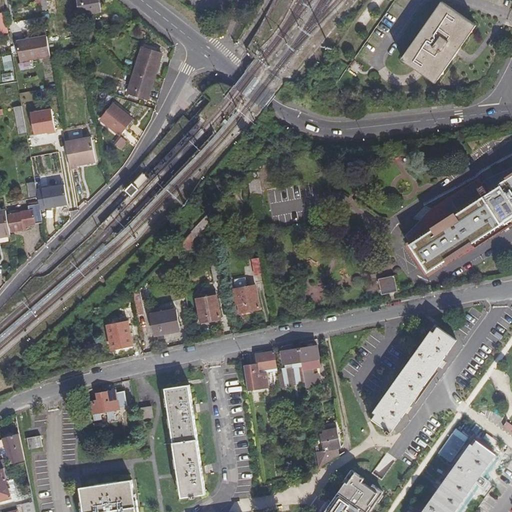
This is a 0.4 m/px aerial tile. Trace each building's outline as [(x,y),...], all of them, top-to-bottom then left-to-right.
[(75,0),(79,15),(99,12),(96,0),(75,0)] [(404,59),(444,2),(442,0),(401,58),(404,59)] [(449,58),(452,59),(458,50),(456,49),(474,23),(444,2),(404,59),(434,80),(449,58)] [(42,17),(29,19),(31,27),(44,25),(42,17)] [(456,49),(458,50),(476,24),(474,23),(456,49)] [(49,53),(46,36),(16,41),(19,61),(49,56),(49,53)] [(134,71),(152,77),(160,53),(141,48),(134,71)] [(12,55),(3,56),(5,71),(14,69),(12,55)] [(449,58),(434,80),(436,82),(452,59),(449,58)] [(152,77),(134,71),(128,93),(145,98),(152,77)] [(112,105),(101,121),(119,136),(131,120),(112,105)] [(20,106),(10,108),(11,110),(13,110),(16,126),(23,125),(20,106)] [(122,150),(128,140),(122,136),(116,146),(122,150)] [(83,161),(84,163),(95,161),(91,137),(65,142),(70,169),(78,168),(77,164),(77,162),(83,161)] [(246,173),(254,221),(263,219),(260,198),(261,198),(258,176),(281,151),(276,147),(253,172),(246,173)] [(501,184),(487,193),(478,199),(410,243),(428,272),(511,217),(511,175),(500,183),(501,184)] [(37,182),(29,182),(30,197),(38,196),(37,182)] [(63,184),(42,188),(45,207),(66,204),(63,184)] [(474,193),(478,199),(487,193),(485,191),(487,190),(484,185),(479,188),(480,189),(474,193)] [(21,227),(41,223),(38,205),(27,207),(28,212),(9,215),(11,232),(21,230),(21,227)] [(0,234),(9,233),(5,210),(0,210),(0,234)] [(191,241),(210,220),(209,213),(189,234),(191,241)] [(265,232),(263,219),(254,221),(256,234),(265,232)] [(192,251),(191,241),(189,234),(176,249),(177,254),(192,251)] [(255,275),(263,275),(262,258),(253,258),(255,275)] [(222,281),(219,266),(210,268),(213,283),(222,281)] [(381,278),(384,294),(399,291),(396,275),(381,278)] [(131,293),(135,316),(143,314),(138,286),(131,293)] [(254,286),(235,290),(239,314),(259,310),(254,286)] [(215,296),(196,301),(200,324),(220,320),(215,296)] [(175,310),(150,316),(154,337),(179,332),(175,310)] [(126,323),(107,327),(111,350),(130,346),(126,323)] [(389,432),(455,341),(437,327),(434,332),(431,330),(407,364),(410,366),(399,380),(397,378),(373,411),(375,413),(371,419),(389,432)] [(304,385),(305,386),(319,384),(316,369),(311,370),(311,364),(319,362),(316,347),(299,349),(304,383),(304,385)] [(304,383),(299,349),(291,351),(283,352),(282,352),(284,368),(293,367),(296,384),(304,383)] [(258,371),(276,368),(274,352),(256,355),(257,364),(258,371)] [(258,375),(258,371),(257,364),(248,365),(248,368),(243,368),(246,383),(266,380),(265,374),(258,375)] [(284,368),(285,374),(287,374),(289,387),(304,385),(304,383),(296,384),(293,367),(284,368)] [(287,374),(285,374),(278,375),(280,388),(289,387),(287,374)] [(266,380),(246,383),(247,392),(268,389),(266,380)] [(188,383),(165,386),(184,499),(207,496),(188,383)] [(106,411),(107,418),(113,417),(111,410),(117,409),(117,407),(126,405),(123,390),(114,392),(114,390),(105,392),(108,411),(106,411)] [(108,411),(105,392),(96,393),(97,400),(92,401),(92,403),(90,404),(92,414),(93,414),(94,420),(101,419),(99,413),(106,411),(108,411)] [(140,410),(142,420),(152,418),(150,408),(140,410)] [(321,452),(315,453),(317,468),(337,456),(335,448),(339,448),(337,439),(335,430),(320,432),(321,436),(318,436),(321,452)] [(2,439),(3,441),(8,460),(9,464),(14,462),(19,461),(20,464),(24,463),(22,451),(18,435),(2,439)] [(29,438),(30,450),(44,447),(42,436),(29,438)] [(424,511),(455,511),(494,459),(476,446),(472,450),(470,449),(445,484),(447,485),(438,498),(435,496),(424,511)] [(15,465),(13,466),(15,475),(26,471),(24,463),(20,464),(15,465)] [(0,501),(11,499),(3,468),(0,469),(0,501)] [(364,478),(355,471),(354,473),(348,482),(348,481),(347,482),(346,482),(330,504),(323,511),(368,511),(375,504),(373,502),(374,501),(379,494),(381,491),(372,484),(368,488),(361,482),(364,478)] [(137,511),(132,480),(80,489),(83,511),(137,511)] [(29,503),(22,505),(23,511),(34,511),(32,502),(29,503)] [(323,511),(330,504),(328,502),(320,511),(323,511)]
